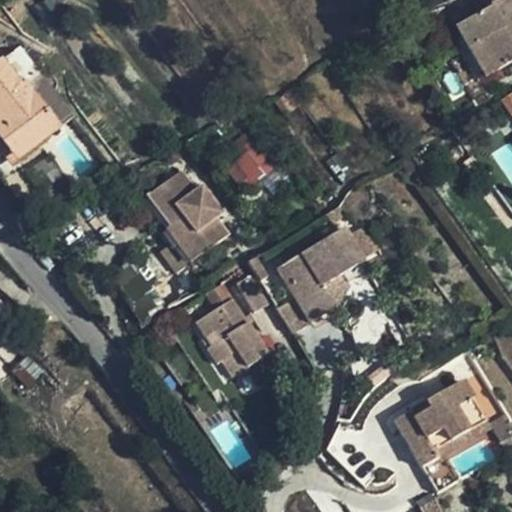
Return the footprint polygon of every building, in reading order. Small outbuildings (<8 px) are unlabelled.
[(62,25),(71,18),(56,0),(44,0),(42,2),(62,25)] [(485,78),(511,61),(511,0),(496,0),(488,4),(491,8),(455,27),(485,78)] [(25,83),(60,126),(73,116),(19,46),(0,60),(22,86),(25,83)] [(0,141),(16,161),(60,126),(25,83),(22,86),(0,60),(0,141)] [(511,95),(501,101),(511,117),(511,95)] [(238,188),(273,169),(253,131),(218,150),(238,188)] [(341,185),(354,174),(337,153),(325,161),(341,185)] [(189,240),(201,256),(229,234),(217,218),(223,213),(202,186),(196,191),(180,171),(145,198),(170,230),(183,220),(195,234),(189,240)] [(318,203),(328,194),(319,183),(308,192),(318,203)] [(189,265),(201,256),(189,240),(195,234),(183,220),(170,230),(166,233),(189,265)] [(310,323),(336,308),(324,286),(345,273),(365,261),(345,228),(279,268),(310,323)] [(64,265),(87,247),(76,233),(53,251),(64,265)] [(369,269),(365,261),(345,273),(349,280),(369,269)] [(139,320),(162,307),(135,262),(112,276),(139,320)] [(324,286),(336,308),(352,286),(349,280),(345,273),(324,286)] [(217,362),(220,360),(235,351),(246,367),(268,354),(232,295),(195,319),(210,343),(206,346),(217,362)] [(235,351),(220,360),(231,377),(246,367),(235,351)] [(43,372),(27,355),(12,370),(28,388),(43,372)] [(410,413),(394,423),(416,461),(432,451),(437,459),(421,469),(436,493),(456,482),(441,456),(454,448),(449,441),(486,419),(463,381),(425,404),(429,410),(414,419),(410,413)] [(91,415),(102,407),(91,391),(79,399),(91,415)] [(425,404),(410,413),(414,419),(429,410),(425,404)] [(486,419),(449,441),(454,448),(491,427),(486,419)] [(432,451),(416,461),(421,469),(437,459),(432,451)] [(441,511),(434,499),(421,506),(424,511),(441,511)]
